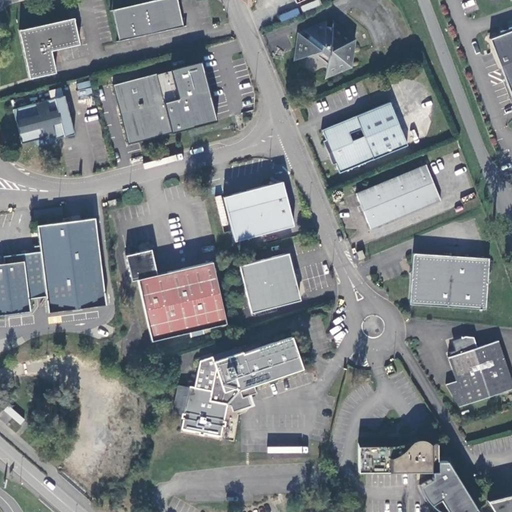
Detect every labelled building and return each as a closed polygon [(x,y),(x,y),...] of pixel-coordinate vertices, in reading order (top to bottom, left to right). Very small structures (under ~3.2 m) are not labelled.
[(177,0),(153,0),(113,10),(120,42),(184,28),(177,0)] [(282,23),(300,14),(297,7),(279,16),(282,23)] [(73,20),(19,31),(30,78),(56,73),(51,51),(79,45),(73,20)] [(325,24),(305,31),(309,35),(305,39),(301,36),(297,59),(309,55),(311,58),(313,57),(326,67),(325,76),(349,67),(353,41),(333,24),(332,27),(325,25),(325,24)] [(511,33),(490,42),(511,98),(511,33)] [(202,62),(113,84),(129,143),(216,121),(202,62)] [(62,98),(12,110),(22,144),(32,142),(33,147),(38,149),(46,147),(43,139),(53,136),(54,140),(72,135),(62,98)] [(390,103),(322,130),(326,140),(323,142),(332,165),(336,164),(340,173),(407,146),(390,103)] [(55,145),(54,140),(53,136),(43,139),(46,147),(55,145)] [(425,165),(356,194),(371,230),(440,201),(425,165)] [(282,182),(224,196),(236,242),(294,226),(282,182)] [(222,226),(229,224),(222,195),(215,197),(222,226)] [(105,306),(94,220),(37,226),(40,252),(4,257),(5,264),(0,264),(0,315),(10,314),(29,312),(28,300),(46,298),(48,313),(105,306)] [(227,325),(212,261),(157,274),(151,250),(126,255),(132,281),(137,280),(152,341),(227,325)] [(362,252),(356,254),(359,260),(364,258),(362,252)] [(488,259),(413,253),(410,304),(485,309),(488,259)] [(300,297),(289,257),(265,263),(264,259),(240,266),(252,313),(276,307),(275,303),(300,297)] [(511,390),(511,381),(498,340),(478,348),(474,337),(469,335),(462,336),(464,340),(458,343),(460,348),(454,350),(456,354),(453,356),(461,380),(452,382),(460,408),(511,390)] [(303,370),(292,337),(243,353),(241,347),(200,361),(194,386),(190,386),(184,413),(182,413),(182,417),(183,418),(181,429),(199,433),(198,435),(204,435),(204,433),(220,436),(222,427),(224,428),(225,422),(224,421),(228,405),(239,391),(254,386),(303,370)] [(256,393),(254,386),(239,391),(228,405),(234,406),(236,405),(242,400),(244,398),(256,393)] [(247,405),(242,400),(236,405),(241,411),(247,405)] [(432,472),(437,472),(437,462),(437,444),(434,444),(433,439),(427,436),(420,435),(414,435),(398,442),(398,437),(391,437),(391,442),(359,442),(358,472),(432,472)] [(437,472),(432,472),(432,478),(419,486),(422,494),(426,500),(431,505),(440,500),(447,511),(477,511),(447,461),(437,462),(437,472)] [(511,511),(511,495),(486,502),(492,511),(511,511)]
